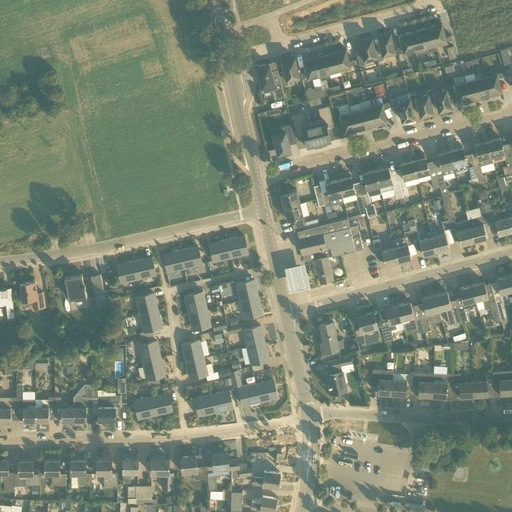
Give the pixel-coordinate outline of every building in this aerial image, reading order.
[(445,37),(442,24),(431,26),(436,44),(452,39),(451,35),(445,37)] [(425,46),(436,44),(431,26),(421,29),(425,46)] [(415,49),(425,46),(421,29),(410,32),(415,49)] [(404,52),(415,49),(410,32),(399,35),(401,40),(395,41),(398,53),(404,52)] [(395,51),(391,34),(391,33),(377,36),(378,37),(380,46),(378,47),(381,59),(384,59),(383,55),(396,51),(395,51)] [(375,48),(372,38),(373,38),(372,38),(359,41),(359,42),(360,42),(362,51),(356,53),(359,65),(365,63),(365,60),(377,56),(378,60),(381,59),(378,47),(375,48)] [(349,61),(346,49),(347,49),(346,48),(336,51),(340,69),(351,66),(351,65),(356,64),(355,60),(349,61)] [(329,72),(340,69),(336,51),(325,54),(329,72)] [(331,77),(329,72),(325,54),(314,57),(318,74),(320,79),(321,79),(321,80),(330,78),(330,77),(331,77)] [(318,74),(314,57),(303,60),(304,60),(308,77),(307,77),(308,77),(318,74)] [(299,76),(295,58),(282,61),(282,62),(285,71),(279,73),(282,85),(288,84),(287,80),(300,76),(299,76)] [(279,73),(278,69),(271,71),(270,64),(265,66),(265,64),(258,66),(258,67),(257,68),(264,93),(273,90),(275,99),(285,96),(282,85),(279,73)] [(491,93),(502,91),(498,78),(504,76),(503,72),(487,76),(491,93)] [(480,96),(491,93),(487,76),(476,79),(480,96)] [(470,99),(480,96),(476,79),(465,81),(470,99)] [(470,99),(465,81),(455,84),(449,86),(452,98),(458,97),(459,102),(470,99)] [(376,92),(385,90),(383,83),(374,85),(376,92)] [(320,97),(324,96),(323,91),(322,86),(305,90),(308,100),(314,98),(320,97)] [(434,102),(430,89),(427,90),(428,94),(416,97),(415,93),(409,95),(412,107),(418,106),(421,115),(420,115),(420,116),(434,112),(433,112),(431,102),(434,102)] [(434,92),(433,89),(430,89),(434,102),(437,101),(439,110),(439,111),(452,108),(452,107),(447,90),(447,89),(434,92)] [(412,107),(409,95),(408,92),(396,95),(397,98),(391,100),(394,112),(400,110),(402,120),(402,121),(415,117),(412,107)] [(390,107),(389,102),(383,104),(383,103),(372,106),(377,123),(387,120),(384,108),(390,107)] [(343,127),(344,131),(344,132),(355,129),(350,111),(349,105),(349,103),(332,107),(337,129),(343,127)] [(321,120),(313,122),(319,142),(330,139),(327,128),(334,126),(329,105),(318,107),(321,120)] [(366,126),(377,123),(372,106),(361,109),(366,126)] [(355,129),(366,126),(361,109),(350,111),(355,129)] [(307,145),(319,142),(313,122),(306,124),(302,112),(292,114),(297,136),(304,134),(307,145)] [(290,147),(289,145),(289,144),(297,142),(292,124),(279,127),(281,133),(273,134),(278,154),(280,153),(280,155),(286,153),(286,152),(291,151),(290,147)] [(502,145),(500,137),(487,141),(492,156),(504,153),(507,166),(503,167),(504,169),(505,176),(511,174),(511,158),(508,143),(502,145)] [(483,176),(481,166),(493,162),(492,157),(492,156),(487,141),(475,144),(480,164),(474,165),(477,177),(479,184),(488,182),(486,175),(483,176)] [(468,167),(463,147),(450,150),(456,172),(468,169),(471,179),(473,179),(477,177),(474,165),(468,167)] [(446,186),(443,176),(456,172),(450,150),(437,154),(443,173),(437,175),(440,187),(443,195),(449,193),(451,192),(449,185),(446,186)] [(413,160),(417,176),(429,172),(426,157),(413,160)] [(417,176),(413,160),(400,163),(404,179),(417,176)] [(393,186),(388,166),(376,170),(381,191),(394,188),(396,199),(398,198),(402,197),(400,185),(393,186)] [(376,170),(363,173),(367,189),(373,188),(375,195),(382,193),(381,191),(376,170)] [(437,175),(430,176),(431,179),(434,189),(440,187),(437,175)] [(344,202),(343,195),(355,192),(351,176),(338,179),(344,202)] [(328,190),(322,192),(325,204),(331,203),(332,205),(344,202),(338,179),(326,183),(328,190)] [(403,197),(408,196),(409,196),(406,183),(400,185),(402,197),(403,197)] [(320,184),(314,186),(316,194),(315,194),(317,201),(318,205),(319,206),(325,204),(322,192),(320,184)] [(284,207),(300,203),(297,190),(281,194),(284,207)] [(368,193),(362,194),(367,213),(368,217),(377,215),(374,203),(371,204),(369,196),(368,193)] [(456,224),(454,219),(456,218),(449,193),(443,195),(448,214),(449,220),(448,221),(450,228),(456,227),(461,245),(474,241),(469,220),(456,224)] [(362,194),(356,196),(357,198),(361,214),(367,213),(362,194)] [(441,198),(432,201),(435,209),(443,207),(441,198)] [(484,204),(483,202),(478,203),(481,215),(468,218),(469,220),(474,241),(487,238),(484,223),(489,222),(488,218),(484,204)] [(490,202),(484,204),(488,218),(494,216),(492,208),(492,209),(490,202)] [(288,220),(303,216),(300,203),(284,207),(288,220)] [(499,235),(511,231),(508,216),(495,220),(499,235)] [(307,228),(305,222),(293,225),(294,231),(297,230),(303,253),(303,254),(304,258),(308,261),(313,260),(328,257),(363,249),(358,225),(350,226),(349,221),(348,218),(307,228)] [(444,230),(450,228),(448,221),(442,222),(444,230)] [(419,236),(416,228),(410,229),(413,238),(419,236)] [(413,238),(410,229),(404,231),(405,237),(393,240),(395,246),(399,261),(412,258),(408,245),(414,243),(413,238)] [(436,251),(450,248),(446,233),(432,237),(436,251)] [(231,257),(248,253),(244,235),(227,239),(231,257)] [(423,255),(436,251),(432,237),(420,240),(423,255)] [(381,247),(379,238),(373,240),(375,248),(381,247)] [(214,261),(231,257),(227,239),(210,243),(214,261)] [(185,267),(202,263),(198,246),(181,250),(185,267)] [(385,265),(399,261),(395,246),(381,250),(385,265)] [(168,271),(185,267),(181,250),(163,254),(167,268),(165,268),(165,272),(168,271)] [(139,278),(156,274),(152,257),(135,261),(139,278)] [(328,257),(313,260),(315,267),(317,267),(321,282),(333,279),(328,257)] [(306,260),(286,266),(293,290),(312,285),(306,260)] [(121,282),(139,278),(135,261),(117,265),(121,282)] [(83,278),(82,274),(65,277),(69,299),(87,295),(85,287),(92,285),(95,296),(105,294),(101,274),(83,278)] [(501,298),(495,300),(501,320),(507,318),(503,304),(509,302),(506,292),(511,290),(511,288),(509,275),(496,278),(500,294),(501,298)] [(241,300),(258,296),(254,279),(237,283),(241,300)] [(36,293),(35,281),(20,283),(22,300),(28,299),(35,309),(38,307),(45,307),(43,292),(36,293)] [(501,320),(495,300),(489,301),(488,297),(484,281),(471,285),(477,305),(476,300),(483,298),(485,309),(491,308),(492,313),(493,313),(495,322),(501,320)] [(465,308),(477,305),(471,285),(459,288),(461,298),(456,300),(462,321),(468,319),(465,308)] [(0,288),(0,303),(6,303),(7,317),(15,316),(11,287),(0,288)] [(105,294),(107,305),(108,304),(115,303),(111,288),(104,290),(105,294)] [(204,297),(203,291),(185,295),(189,312),(207,308),(206,306),(204,297)] [(435,295),(439,310),(445,308),(449,324),(462,321),(456,300),(450,301),(447,291),(435,295)] [(141,314),(158,310),(154,293),(137,297),(141,314)] [(427,318),(422,320),(425,331),(431,329),(429,324),(441,320),(440,319),(441,319),(439,310),(435,295),(422,298),(426,314),(427,318)] [(245,318),(262,314),(258,296),(241,300),(245,318)] [(410,301),(398,305),(402,320),(409,318),(412,329),(418,328),(419,332),(425,331),(422,320),(415,321),(414,316),(410,301)] [(394,351),(391,340),(393,339),(391,330),(397,328),(395,321),(402,320),(398,305),(385,308),(389,322),(381,324),(385,341),(386,341),(389,351),(394,351)] [(193,330),(211,326),(207,308),(189,312),(193,330)] [(145,331),(162,327),(158,310),(141,314),(145,331)] [(363,330),(378,326),(374,311),(366,313),(358,315),(361,328),(354,330),(357,343),(365,341),(363,330)] [(237,317),(229,319),(231,325),(238,323),(237,317)] [(126,319),(120,320),(122,328),(128,326),(126,319)] [(322,352),(338,349),(333,321),(320,324),(323,341),(320,342),(322,352)] [(228,334),(242,331),(241,325),(227,328),(228,334)] [(248,347),(265,343),(261,325),(244,329),(248,347)] [(114,335),(116,342),(123,340),(122,333),(114,335)] [(186,361),(204,357),(200,339),(182,344),(186,361)] [(143,362),(161,358),(157,340),(139,345),(143,362)] [(415,340),(409,341),(410,348),(417,346),(415,340)] [(251,364),(269,360),(265,343),(248,347),(248,350),(242,351),(245,364),(251,363),(251,364)] [(54,355),(55,363),(63,361),(61,354),(54,355)] [(339,356),(340,359),(328,361),(329,368),(330,368),(331,373),(330,374),(332,384),(329,384),(329,386),(331,393),(346,390),(341,365),(352,363),(350,354),(339,356)] [(190,378),(208,374),(204,357),(186,361),(190,378)] [(147,379),(165,375),(161,358),(143,362),(147,379)] [(234,387),(242,385),(239,369),(230,371),(231,377),(233,386),(234,387)] [(392,394),(393,373),(393,371),(373,370),(372,386),(378,387),(378,394),(392,394)] [(503,394),(511,393),(511,370),(493,372),(493,375),(494,397),(503,396),(503,394)] [(432,397),(434,373),(414,372),(413,374),(412,397),(421,398),(421,396),(432,397)] [(412,397),(413,374),(393,373),(392,394),(403,395),(403,397),(412,397)] [(453,382),(453,374),(434,373),(432,397),(444,397),(443,399),(453,400),(453,382)] [(486,380),(473,381),(474,396),(486,395),(486,397),(494,397),(493,375),(486,376),(486,380)] [(227,387),(233,386),(231,377),(225,379),(227,387)] [(256,384),(260,401),(278,397),(274,379),(256,384)] [(473,381),(458,382),(453,382),(453,400),(463,399),(463,397),(474,396),(473,381)] [(23,399),(23,396),(23,384),(17,384),(17,396),(17,407),(23,407),(23,421),(36,421),(36,399),(23,399)] [(74,421),(87,421),(87,415),(93,415),(93,397),(93,384),(85,384),(85,396),(83,396),(78,391),(74,396),(74,406),(74,421)] [(243,405),(260,401),(256,384),(239,388),(243,405)] [(99,420),(116,420),(116,407),(122,407),(122,395),(115,395),(107,396),(107,389),(98,389),(98,396),(98,397),(93,397),(93,415),(99,415),(99,420)] [(216,411),(233,407),(229,390),(212,394),(216,411)] [(156,414),(173,410),(169,393),(152,397),(156,414)] [(199,415),(216,411),(212,394),(195,398),(199,415)] [(0,421),(11,421),(11,407),(17,407),(17,396),(11,396),(11,397),(11,405),(0,404),(0,421)] [(36,421),(49,421),(49,407),(55,407),(55,396),(49,396),(49,399),(36,399),(36,421)] [(74,421),(74,406),(67,406),(67,403),(61,403),(61,396),(55,396),(55,407),(61,407),(61,421),(74,421)] [(139,418),(156,414),(152,397),(134,401),(139,418)] [(232,469),(239,468),(239,464),(238,458),(228,460),(227,452),(212,453),(213,465),(207,466),(208,478),(210,490),(217,490),(216,476),(219,476),(218,468),(230,467),(229,469),(232,469)] [(197,467),(196,455),(195,455),(195,456),(191,457),(191,456),(181,457),(182,472),(193,471),(194,480),(208,478),(207,466),(197,467)] [(138,473),(138,458),(123,458),(123,483),(130,483),(130,472),(138,473)] [(169,473),(169,458),(168,458),(169,460),(161,460),(161,458),(151,458),(151,474),(162,474),(162,489),(174,489),(174,473),(169,473)] [(60,473),(60,459),(45,460),(45,475),(52,475),(52,484),(67,484),(66,473),(60,473)] [(86,473),(86,459),(71,459),(71,475),(78,474),(78,485),(92,484),(92,473),(86,473)] [(112,473),(112,459),(97,459),(97,474),(104,474),(104,488),(118,488),(118,473),(112,473)] [(9,473),(9,460),(0,460),(0,473),(1,474),(1,481),(5,481),(5,491),(15,491),(15,488),(14,473),(9,473)] [(34,473),(34,460),(18,460),(19,475),(26,475),(26,485),(40,485),(40,473),(34,473)] [(239,469),(239,468),(232,469),(232,477),(240,476),(252,475),(251,468),(247,468),(239,469)] [(278,487),(280,472),(264,470),(263,478),(254,477),(254,484),(263,485),(263,486),(278,487)] [(144,503),(144,486),(128,486),(128,498),(136,498),(136,503),(144,503)] [(152,499),(152,486),(144,486),(144,503),(152,503),(152,499)] [(231,510),(242,510),(243,493),(231,492),(231,510)] [(274,511),(277,498),(263,495),(261,503),(252,502),(250,508),(260,510),(260,511),(268,511),(268,510),(274,511)]
